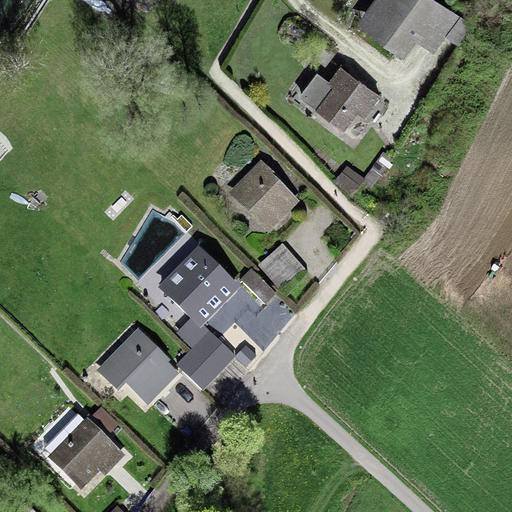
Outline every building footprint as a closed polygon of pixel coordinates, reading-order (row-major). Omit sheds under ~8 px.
[(383,40),(384,38),(401,50),(416,30),(424,36),(435,22),(438,24),(447,12),(431,0),(381,0),(385,3),(368,26),(374,30),(372,32),(383,40)] [(368,108),(378,95),(340,67),(329,82),(334,86),(318,109),(342,127),(361,103),(368,108)] [(274,184),(278,181),(263,166),(250,178),(255,183),(238,199),(268,228),(293,203),(274,184)] [(48,200),(41,190),(32,197),(39,206),(48,200)] [(235,290),(199,254),(163,290),(194,321),(199,326),(235,290)] [(241,282),(264,304),(275,294),(252,271),(241,282)] [(199,326),(194,321),(179,337),(193,350),(191,352),(216,376),(234,358),(209,333),(208,334),(199,326)] [(159,356),(139,336),(104,372),(120,388),(127,381),(147,400),(173,374),(157,358),(159,356)] [(202,391),(216,376),(191,352),(177,366),(202,391)] [(110,468),(120,457),(77,415),(44,449),(81,485),(104,462),(110,468)]
